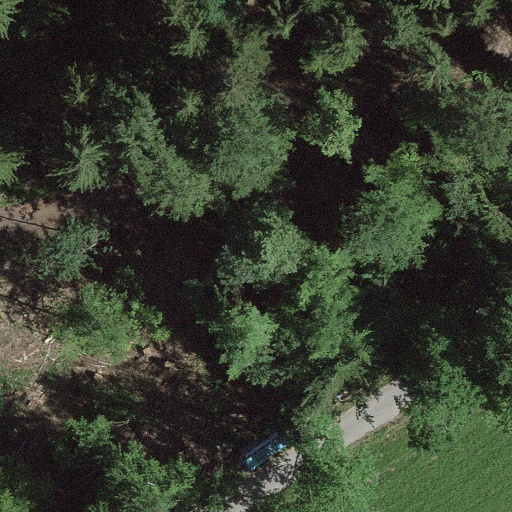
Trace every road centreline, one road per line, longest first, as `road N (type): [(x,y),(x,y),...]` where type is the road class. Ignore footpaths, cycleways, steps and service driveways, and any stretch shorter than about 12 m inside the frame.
road 1 (track): [(266,0),(255,95),(235,142),(159,174),(0,268)]
road 2 (track): [(511,328),(216,511)]
road 3 (track): [(235,142),(362,102),(511,84)]
